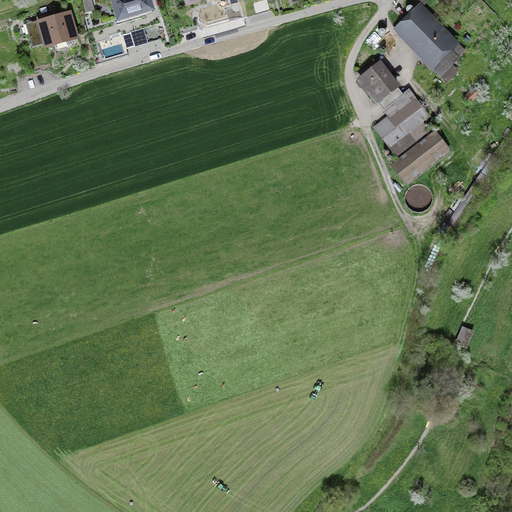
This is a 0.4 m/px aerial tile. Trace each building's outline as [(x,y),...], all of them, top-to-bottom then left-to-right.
[(79,0),(83,14),(94,11),(90,0),(79,0)] [(112,0),(119,23),(157,11),(153,0),(112,0)] [(269,12),(265,0),(250,5),(253,17),(269,12)] [(422,3),(394,29),(437,74),(464,48),(422,3)] [(81,40),(72,12),(26,26),(33,48),(45,44),(47,51),(81,40)] [(183,27),(185,35),(196,31),(194,24),(183,27)] [(148,46),(157,43),(155,36),(145,39),(148,46)] [(382,62),(359,80),(378,106),(402,88),(382,62)] [(23,68),(26,77),(38,72),(35,63),(23,68)] [(438,76),(446,83),(457,73),(449,65),(438,76)] [(20,79),(26,77),(23,68),(17,70),(20,79)] [(466,100),(471,106),(480,97),(475,92),(466,100)] [(390,150),(432,118),(415,96),(373,128),(390,150)] [(391,166),(407,186),(451,150),(435,131),(391,166)] [(465,327),(459,341),(464,344),(470,329),(465,327)]
